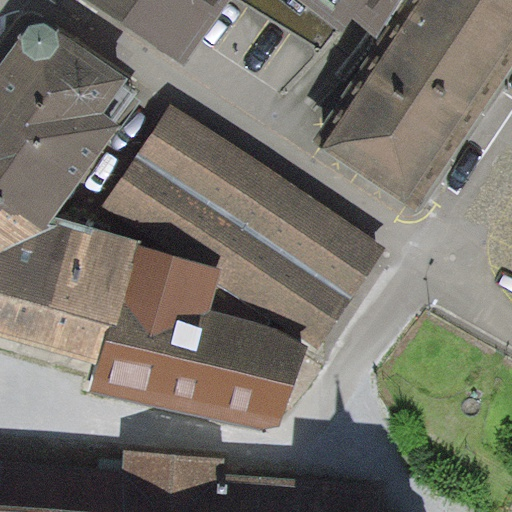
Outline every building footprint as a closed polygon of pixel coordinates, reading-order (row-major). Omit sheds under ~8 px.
[(80,0),(186,69),(239,0),(291,0),(341,38),(353,22),(374,38),(399,0),(80,0)] [(511,71),(511,0),(399,0),(374,38),(385,45),(309,148),(416,215),(495,98),(511,71)] [(42,33),(28,35),(0,74),(0,215),(49,232),(57,220),(120,129),(104,120),(125,84),(66,42),(60,46),(42,33)] [(387,252),(173,106),(89,232),(139,246),(220,276),(211,307),(285,333),(324,348),(387,252)] [(49,232),(0,215),(0,341),(99,370),(139,246),(89,232),(57,220),(49,232)] [(220,276),(139,246),(99,370),(91,396),(261,434),(270,400),(296,407),(306,369),(277,362),(285,333),(211,307),(220,276)] [(373,511),(374,492),(213,482),(214,467),(112,461),(111,477),(0,470),(0,511),(373,511)]
